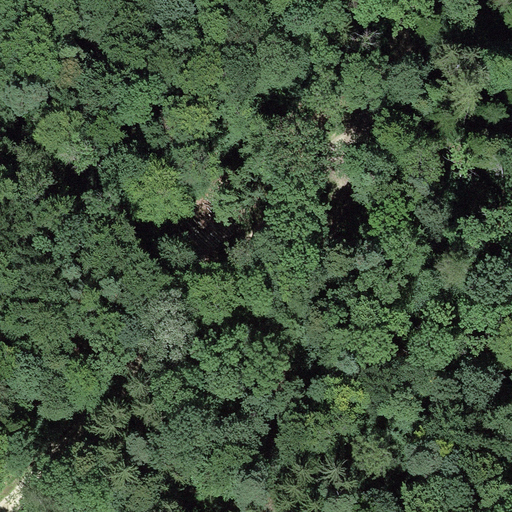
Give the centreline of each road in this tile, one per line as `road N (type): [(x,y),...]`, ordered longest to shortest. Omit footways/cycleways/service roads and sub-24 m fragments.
road 1 (track): [(341,160),(228,265),(0,504)]
road 2 (track): [(341,160),(287,378),(240,511)]
road 3 (track): [(425,0),(341,160)]
